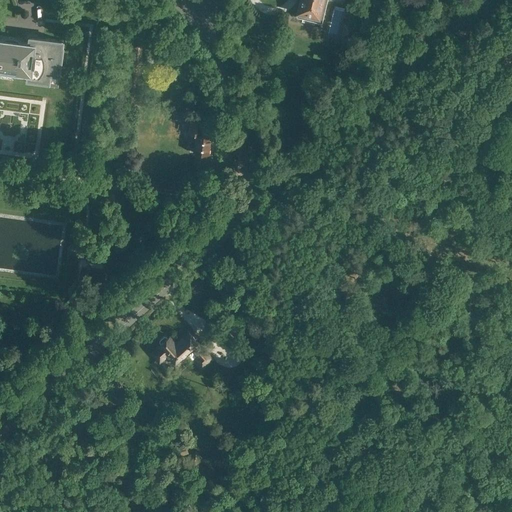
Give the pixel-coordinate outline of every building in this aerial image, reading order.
[(298,17),(322,23),(327,0),(300,0),(298,12),(299,12),(298,17)] [(0,72),(27,76),(27,79),(49,81),(50,73),(59,74),(63,46),(62,46),(63,40),(38,37),(38,38),(35,40),(34,43),(24,41),(24,38),(0,35),(0,72)] [(127,103),(133,104),(140,47),(130,45),(130,47),(129,59),(127,103)] [(190,121),(189,133),(196,134),(193,152),(208,154),(211,136),(200,134),(203,114),(192,113),(191,116),(187,116),(186,120),(190,121)] [(179,169),(188,170),(189,155),(180,155),(179,169)] [(167,337),(166,336),(164,336),(159,339),(159,342),(160,343),(150,351),(159,361),(167,354),(174,362),(191,347),(198,356),(195,358),(202,366),(212,358),(188,331),(175,342),(169,335),(167,337)] [(176,448),(179,457),(189,454),(185,445),(176,448)] [(203,458),(196,450),(188,457),(195,465),(203,458)]
